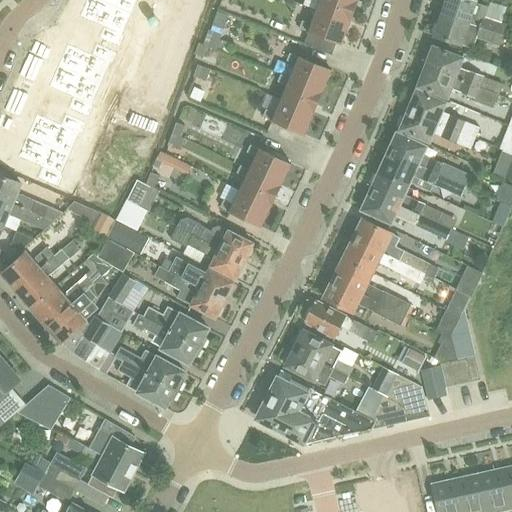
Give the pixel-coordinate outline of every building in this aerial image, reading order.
[(96,0),(84,0),(77,18),(106,30),(113,32),(113,31),(122,10),(96,0)] [(96,0),(122,10),(126,0),(96,0)] [(358,0),(357,0),(319,0),(316,9),(350,22),(358,0)] [(475,0),(445,0),(441,14),(503,33),(506,24),(485,16),(488,6),(475,2),(475,0)] [(209,11),(194,6),(187,25),(202,30),(209,11)] [(350,22),(316,9),(311,24),(302,20),(300,28),(308,32),(342,44),(350,22)] [(472,48),(476,36),(500,43),(503,33),(441,14),(434,36),(460,45),(460,44),(472,48)] [(223,31),(211,27),(206,42),(210,43),(217,46),(223,31)] [(106,30),(102,41),(124,50),(129,37),(113,31),(113,32),(106,30)] [(181,37),(172,64),(189,69),(198,43),(181,37)] [(210,43),(206,42),(202,40),(198,51),(206,55),(210,43)] [(95,43),(91,54),(102,59),(101,60),(112,65),(118,52),(95,43)] [(66,44),(57,66),(93,81),(101,60),(102,59),(91,54),(66,44)] [(503,83),(483,76),(483,77),(459,68),(462,58),(433,47),(426,66),(498,93),(497,94),(499,95),(503,83)] [(323,91),(332,70),(290,53),(287,60),(296,64),(290,77),(323,91)] [(199,60),(195,72),(206,76),(210,65),(199,60)] [(57,66),(48,89),(73,99),(84,103),(84,102),(93,81),(57,66)] [(492,106),(497,94),(498,93),(426,66),(418,87),(447,98),(451,88),(475,97),(474,99),(492,106)] [(157,86),(165,89),(179,95),(184,82),(162,73),(157,86)] [(323,91),(290,77),(281,74),(278,81),(287,85),(281,99),(314,113),(323,91)] [(195,86),(190,96),(200,101),(205,90),(195,86)] [(478,126),(466,121),(466,122),(442,112),(446,102),(417,91),(409,110),(473,137),(478,126)] [(73,99),(68,110),(90,119),(95,106),(84,102),(84,103),(73,99)] [(314,113),(281,99),(275,112),(266,109),(263,116),(304,134),(314,113)] [(469,147),(473,137),(409,110),(402,129),(430,141),(433,132),(458,142),(469,147)] [(64,113),(60,125),(71,129),(70,131),(81,135),(87,122),(64,113)] [(36,114),(26,137),(62,151),(70,131),(71,129),(60,125),(36,114)] [(185,125),(176,122),(172,133),(181,136),(185,125)] [(181,136),(172,133),(167,145),(180,150),(185,138),(181,136)] [(397,133),(388,151),(466,186),(471,176),(423,154),(426,146),(397,133)] [(26,137),(17,159),(42,169),(53,173),(53,172),(62,151),(26,137)] [(281,185),(291,164),(259,148),(259,149),(250,145),(247,152),(255,156),(249,169),(281,185)] [(388,151),(379,171),(410,185),(415,175),(461,196),(466,186),(388,151)] [(190,168),(160,154),(156,162),(161,164),(186,176),(190,168)] [(511,157),(503,177),(511,181),(511,157)] [(271,205),(281,185),(249,169),(240,165),(237,172),(245,176),(239,190),(271,205)] [(42,169),(37,180),(59,189),(65,176),(53,172),(53,173),(42,169)] [(433,220),(437,210),(405,195),(410,185),(379,171),(370,191),(432,220),(433,220)] [(159,175),(150,172),(146,183),(155,186),(159,175)] [(0,173),(0,196),(30,210),(34,200),(17,192),(21,182),(0,173)] [(145,184),(137,179),(128,199),(141,206),(151,186),(145,184)] [(261,227),(271,205),(239,190),(232,203),(224,199),(220,206),(261,227)] [(451,228),(433,220),(432,220),(370,191),(362,210),(392,224),(396,215),(416,225),(447,239),(451,228)] [(0,196),(0,220),(5,222),(9,212),(26,220),(25,221),(45,230),(54,221),(44,217),(30,210),(0,196)] [(78,214),(91,224),(102,213),(76,201),(67,209),(77,216),(78,214)] [(49,206),(44,217),(54,221),(63,212),(49,206)] [(104,213),(89,227),(106,236),(115,218),(104,213)] [(363,218),(354,237),(426,273),(426,272),(437,277),(441,269),(430,264),(405,251),(405,250),(389,242),(393,233),(363,218)] [(212,231),(200,225),(188,219),(181,221),(179,226),(244,260),(246,255),(249,257),(254,247),(251,245),(253,242),(229,230),(228,231),(219,226),(214,228),(212,231)] [(138,233),(114,221),(107,237),(130,249),(138,233)] [(179,226),(175,231),(171,240),(187,248),(188,246),(214,259),(210,266),(235,278),(236,276),(238,277),(243,268),(241,267),(244,260),(179,226)] [(21,251),(35,238),(17,230),(10,246),(21,251)] [(354,237),(344,257),(373,272),(379,261),(396,269),(395,271),(420,284),(426,273),(354,237)] [(116,268),(127,249),(108,239),(98,257),(116,268)] [(26,252),(2,273),(16,289),(54,256),(47,247),(32,259),(26,252)] [(47,276),(69,257),(62,249),(54,256),(16,289),(31,307),(56,286),(47,276)] [(204,277),(200,274),(203,270),(176,256),(169,271),(172,272),(224,300),(227,294),(229,295),(234,286),(232,285),(233,282),(208,269),(204,277)] [(344,257),(334,278),(410,316),(414,307),(411,305),(411,304),(368,283),(373,272),(344,257)] [(160,266),(155,275),(181,289),(177,298),(215,318),(216,315),(219,316),(223,307),(221,306),(224,300),(172,272),(169,271),(160,266)] [(137,281),(124,272),(109,296),(123,304),(137,281)] [(64,295),(56,286),(31,307),(47,325),(94,283),(87,275),(64,295)] [(94,283),(47,325),(72,354),(83,336),(90,325),(85,319),(99,307),(93,299),(96,297),(97,298),(108,283),(101,276),(94,283)] [(401,326),(401,325),(404,327),(410,316),(334,278),(325,297),(354,312),(359,303),(375,311),(374,312),(401,326)] [(462,278),(457,289),(459,290),(471,296),(476,285),(462,278)] [(459,290),(452,302),(465,308),(466,305),(468,303),(471,296),(459,290)] [(124,333),(136,310),(123,304),(109,296),(96,317),(124,333)] [(317,300),(313,309),(311,307),(305,319),(307,321),(306,322),(335,336),(340,327),(371,343),(377,332),(347,317),(347,315),(317,300)] [(148,307),(143,316),(199,346),(199,345),(202,347),(207,338),(204,336),(208,328),(168,305),(163,315),(148,307)] [(461,317),(452,335),(452,337),(455,349),(457,360),(476,356),(465,309),(461,317)] [(198,346),(199,346),(143,316),(140,314),(134,325),(141,329),(142,327),(165,339),(160,347),(189,363),(193,355),(197,357),(201,348),(198,346)] [(95,317),(83,336),(97,345),(98,346),(111,326),(95,317)] [(295,348),(349,377),(354,368),(338,360),(343,351),(305,331),(295,348)] [(442,332),(438,341),(455,349),(452,337),(442,332)] [(511,333),(497,337),(505,372),(511,370),(511,333)] [(83,336),(72,354),(86,362),(87,360),(97,345),(83,336)] [(145,349),(141,357),(129,351),(121,346),(115,356),(124,361),(175,388),(175,387),(179,389),(183,381),(180,379),(184,371),(145,349)] [(345,384),(349,377),(295,348),(286,366),(324,386),(329,376),(345,384)] [(402,363),(419,371),(426,356),(409,348),(402,363)] [(457,360),(453,361),(458,384),(481,379),(476,356),(457,360)] [(132,376),(127,384),(150,397),(150,398),(165,406),(170,397),(173,399),(177,393),(173,391),(175,388),(124,361),(119,369),(132,376)] [(453,361),(441,364),(447,387),(458,384),(453,361)] [(4,363),(0,366),(0,419),(2,418),(0,416),(0,397),(12,388),(20,381),(4,363)] [(445,392),(439,368),(422,372),(429,396),(445,392)] [(422,386),(398,374),(387,396),(412,410),(414,420),(430,416),(422,386)] [(373,429),(377,422),(370,418),(291,377),(289,382),(278,377),(256,419),(306,444),(373,429)] [(18,412),(51,429),(66,404),(43,389),(18,412)] [(383,394),(370,418),(377,422),(373,429),(414,420),(412,410),(387,396),(383,394)] [(103,455),(134,470),(143,452),(130,445),(135,436),(105,418),(100,429),(90,448),(98,452),(103,455)] [(81,452),(94,459),(98,452),(90,448),(85,445),(81,452)] [(87,468),(57,451),(51,462),(43,457),(37,468),(75,489),(81,479),(87,468)] [(124,489),(134,470),(103,455),(89,482),(112,495),(117,486),(124,489)] [(38,486),(45,473),(26,462),(19,475),(38,486)] [(480,473),(488,511),(496,511),(511,508),(511,503),(504,467),(480,473)] [(75,489),(45,473),(38,486),(68,502),(75,489)] [(488,511),(480,473),(456,478),(463,511),(488,511)] [(438,511),(463,511),(456,478),(432,483),(438,511)] [(412,484),(379,488),(380,503),(414,498),(412,484)] [(89,511),(73,502),(67,511),(47,511),(43,510),(41,511),(89,511)]
